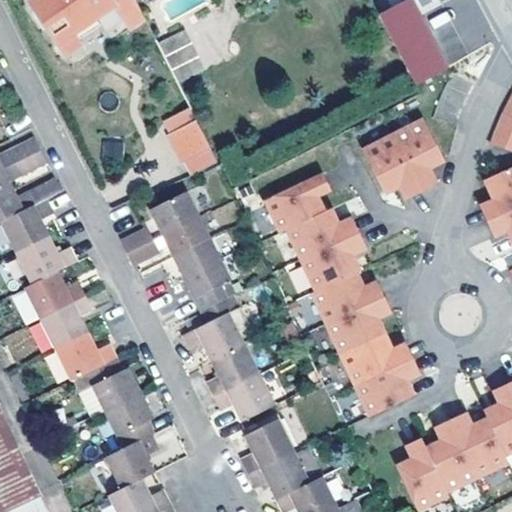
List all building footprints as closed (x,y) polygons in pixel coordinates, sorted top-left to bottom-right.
[(116,6),(112,0),(32,0),(30,1),(59,44),(116,6)] [(371,0),(380,17),(411,0),(420,16),(442,4),(440,0),(371,0)] [(380,17),(418,87),(449,71),(420,16),(411,0),(380,17)] [(448,63),(468,53),(446,10),(426,20),(448,63)] [(186,28),(161,41),(168,54),(194,41),(186,28)] [(511,97),(507,108),(493,140),(511,145),(511,97)] [(420,110),(389,126),(418,181),(433,174),(425,159),(429,158),(441,152),(420,110)] [(197,118),(167,135),(181,163),(211,147),(197,118)] [(389,126),(359,142),(380,182),(396,175),(403,189),(418,181),(389,126)] [(0,152),(0,169),(43,148),(36,134),(0,152)] [(120,159),(124,144),(105,139),(101,155),(120,159)] [(12,179),(49,160),(43,148),(0,169),(0,195),(16,187),(12,179)] [(30,188),(38,203),(50,197),(64,189),(57,175),(30,188)] [(326,175),(269,201),(284,233),(291,229),(326,212),(318,197),(333,190),(326,175)] [(482,210),(489,225),(511,214),(511,177),(490,187),(497,203),(482,210)] [(0,195),(0,221),(4,219),(27,208),(16,187),(0,195)] [(163,234),(201,215),(188,190),(150,209),(156,221),(163,234)] [(57,210),(50,197),(38,203),(27,208),(4,219),(20,251),(54,234),(46,216),(57,210)] [(326,212),(291,229),(305,259),(362,233),(355,218),(340,225),(332,209),(326,212)] [(511,214),(489,225),(497,241),(511,234),(511,235),(511,214)] [(169,246),(173,255),(211,236),(201,215),(163,234),(169,246)] [(151,225),(123,239),(129,251),(157,237),(151,225)] [(362,233),(305,259),(319,290),(358,272),(362,271),(354,255),(369,248),(362,233)] [(36,282),(63,268),(83,258),(75,242),(62,249),(54,234),(20,251),(36,282)] [(183,275),(221,256),(211,236),(173,255),(179,267),(183,275)] [(163,249),(157,237),(129,251),(135,263),(163,249)] [(233,279),(221,256),(183,275),(191,291),(200,308),(228,294),(223,284),(233,279)] [(296,291),(309,287),(302,266),(289,271),(296,291)] [(30,324),(43,317),(88,295),(81,280),(71,285),(63,268),(36,282),(28,286),(15,293),(30,324)] [(319,290),(316,292),(331,322),(387,296),(380,281),(366,288),(358,272),(319,290)] [(200,308),(206,321),(231,308),(235,306),(228,294),(200,308)] [(94,307),(88,295),(43,317),(59,348),(92,331),(83,313),(94,307)] [(387,296),(331,322),(345,354),(387,333),(380,318),(394,311),(387,296)] [(231,308),(206,321),(183,332),(192,347),(204,341),(212,357),(246,339),(257,334),(241,303),(235,306),(231,308)] [(3,336),(11,361),(34,353),(26,328),(3,336)] [(79,376),(88,371),(119,356),(111,340),(99,346),(92,331),(59,348),(74,379),(79,376)] [(387,333),(345,354),(359,384),(416,357),(409,342),(394,349),(387,333)] [(246,339),(212,357),(222,375),(208,381),(215,393),(261,370),(246,339)] [(91,376),(94,383),(107,409),(144,390),(130,362),(125,366),(119,356),(88,371),(91,376)] [(416,357),(359,384),(373,415),(416,395),(410,384),(408,379),(423,372),(416,357)] [(277,402),(261,370),(215,393),(222,409),(235,403),(244,419),(277,402)] [(88,371),(79,376),(81,381),(91,376),(88,371)] [(502,402),(486,410),(490,417),(506,452),(511,449),(511,385),(510,380),(495,387),(502,402)] [(107,409),(94,383),(79,391),(92,417),(107,409)] [(107,409),(125,447),(155,431),(157,430),(150,417),(156,414),(144,390),(107,409)] [(0,508),(41,490),(0,402),(0,508)] [(467,410),(452,417),(479,474),(510,459),(506,452),(490,417),(474,424),(467,410)] [(255,450),(243,456),(250,471),(296,448),(280,416),(247,432),(255,450)] [(444,439),(428,446),(448,488),(479,474),(452,417),(437,424),(444,439)] [(115,469),(123,487),(146,475),(158,469),(149,452),(161,446),(155,431),(125,447),(109,454),(115,469)] [(428,446),(424,438),(408,445),(416,460),(400,467),(420,509),(451,494),(448,488),(428,446)] [(296,448),(250,471),(257,485),(269,479),(278,496),(311,479),(296,448)] [(322,473),(311,479),(278,496),(286,511),(289,511),(296,509),(297,511),(323,511),(338,505),(322,473)] [(119,511),(150,511),(173,501),(166,486),(154,492),(146,475),(123,487),(111,493),(119,511)] [(0,511),(50,511),(41,490),(0,508),(0,511)] [(363,511),(356,496),(338,505),(323,511),(363,511)] [(179,511),(173,501),(150,511),(179,511)]
